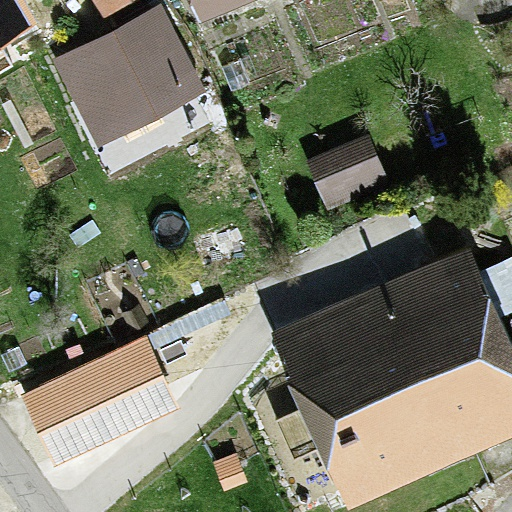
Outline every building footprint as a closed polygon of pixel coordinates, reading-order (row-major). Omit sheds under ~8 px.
[(19,0),(0,0),(0,26),(26,11),(19,0)] [(194,0),(200,11),(223,0),(194,0)] [(185,80),(153,17),(63,64),(74,86),(94,76),(114,116),(185,80)] [(328,201),(383,177),(367,140),(312,163),(328,201)] [(511,417),(511,343),(470,250),(278,336),(348,491),(511,417)] [(62,413),(142,379),(130,351),(50,386),(62,413)]
